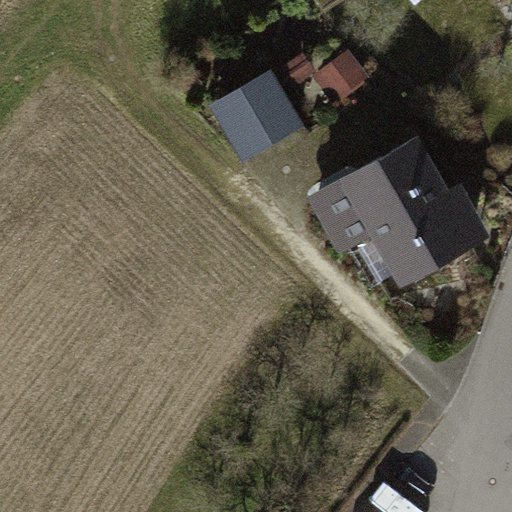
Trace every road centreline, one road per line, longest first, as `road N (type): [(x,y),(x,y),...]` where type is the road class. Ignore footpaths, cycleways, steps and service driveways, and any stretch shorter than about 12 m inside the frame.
road 1 (track): [(117,78),(453,406),(495,432)]
road 2 (residential): [(488,479),(511,342)]
